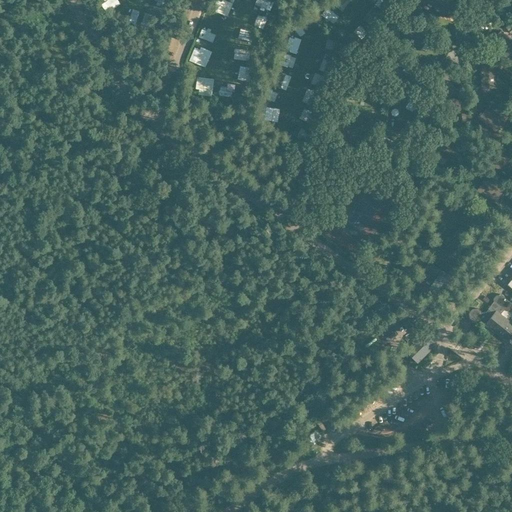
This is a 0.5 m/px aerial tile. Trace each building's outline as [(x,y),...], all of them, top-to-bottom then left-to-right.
[(106,0),(100,4),(107,14),(121,4),(117,0),(106,0)] [(215,0),(212,10),(227,17),(232,4),(222,0),(215,0)] [(331,0),(329,3),(343,12),(349,0),(331,0)] [(421,1),(415,9),(419,12),(425,5),(421,1)] [(322,8),(318,18),(327,21),(330,12),(322,8)] [(259,28),(264,18),(252,13),(248,23),(259,28)] [(418,17),(415,21),(422,27),(426,22),(418,17)] [(293,21),(287,35),(301,40),(302,35),(306,37),(309,28),(293,21)] [(201,30),(199,38),(213,42),(215,33),(201,30)] [(511,43),(502,31),(501,32),(491,40),(505,58),(511,52),(511,43)] [(287,36),(284,44),(298,48),(301,41),(287,36)] [(119,50),(129,53),(132,43),(121,40),(119,50)] [(142,55),(145,45),(135,42),(132,52),(142,55)] [(207,66),(211,50),(193,46),(189,62),(207,66)] [(292,69),(297,57),(281,51),(276,63),(292,69)] [(143,77),(147,67),(137,63),(133,72),(143,77)] [(481,65),(481,88),(496,88),(495,65),(481,65)] [(287,90),(291,75),(272,69),(268,84),(287,90)] [(200,89),(200,95),(213,96),(215,78),(198,76),(197,89),(200,89)] [(219,88),(218,88),(218,97),(229,97),(230,81),(219,81),(219,88)] [(266,88),(263,97),(278,102),(281,93),(266,88)] [(389,96),(385,104),(390,107),(394,99),(389,96)] [(268,106),(265,119),(279,122),(281,109),(268,106)] [(487,106),(477,118),(496,132),(506,120),(499,115),(498,116),(487,106)] [(366,131),(363,139),(369,141),(371,133),(366,131)] [(488,149),(482,162),(504,172),(509,158),(488,149)] [(495,174),(493,178),(501,182),(503,178),(495,174)] [(504,189),(483,178),(476,192),(497,202),(504,189)] [(454,197),(438,197),(439,220),(454,220),(454,197)] [(447,256),(460,244),(464,241),(459,235),(455,239),(442,250),(447,256)] [(437,276),(441,270),(423,257),(419,263),(437,276)] [(504,266),(495,278),(497,280),(501,283),(510,271),(507,268),(504,266)] [(507,342),(511,335),(511,324),(500,314),(510,302),(507,300),(500,294),(488,309),(486,312),(481,312),(481,311),(477,308),(472,309),(468,313),(469,318),(473,321),(478,321),(482,316),(481,315),(487,315),(490,311),(493,313),(485,324),(486,323),(493,329),(491,331),(491,332),(493,330),(507,342)] [(405,351),(415,361),(433,344),(423,334),(405,351)]
